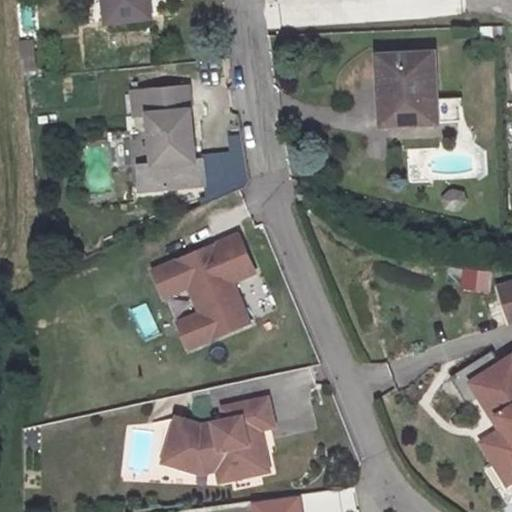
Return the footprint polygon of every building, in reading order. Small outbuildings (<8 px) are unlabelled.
[(92,0),(94,18),(140,15),(139,0),(92,0)] [(32,41),(17,41),(19,75),(34,74),(32,41)] [(423,134),(423,113),(423,63),(371,62),(371,133),(423,134)] [(179,164),(174,85),(120,87),(121,120),(134,119),(137,165),(124,166),(125,191),(185,187),(183,164),(179,164)] [(442,113),(423,113),(423,134),(442,134),(442,113)] [(450,191),(449,209),(464,210),(464,191),(450,191)] [(230,241),(144,277),(155,303),(180,292),(192,319),(180,324),(191,350),(240,329),(229,303),(224,305),(218,290),(245,279),(230,241)] [(460,270),(460,291),(489,292),(489,271),(460,270)] [(511,295),(493,301),(504,338),(511,334),(511,295)] [(191,350),(180,324),(169,329),(180,355),(191,350)] [(371,400),(396,390),(384,361),(359,371),(371,400)] [(490,369),(448,395),(465,423),(479,414),(500,449),(481,460),(493,480),(504,473),(511,485),(511,374),(499,383),(490,369)] [(188,460),(190,473),(207,471),(209,483),(258,475),(252,433),(266,431),(262,403),(217,410),(218,422),(194,426),(170,417),(158,448),(188,460)] [(188,460),(158,448),(154,460),(190,473),(188,460)] [(511,485),(504,473),(493,480),(506,503),(511,498),(511,485)] [(310,511),(354,511),(351,488),(308,495),(310,511)] [(242,503),(243,511),(288,511),(287,499),(242,503)]
